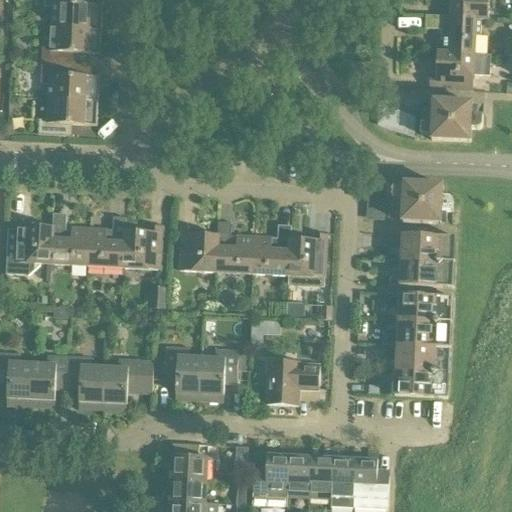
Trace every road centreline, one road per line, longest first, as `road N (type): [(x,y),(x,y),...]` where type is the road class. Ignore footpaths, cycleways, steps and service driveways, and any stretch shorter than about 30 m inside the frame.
road 1 (residential): [(139,147),(171,185),(346,198),(341,432)]
road 2 (residential): [(341,432),(158,425),(127,443),(0,438)]
road 3 (residential): [(242,55),(335,157),(362,167),(409,163)]
road 4 (residential): [(409,163),(362,139),(266,32)]
road 5 (residential): [(150,137),(125,107),(129,0)]
road 6 (residential): [(0,163),(106,166),(139,147)]
road 7 (residential): [(150,137),(242,55)]
